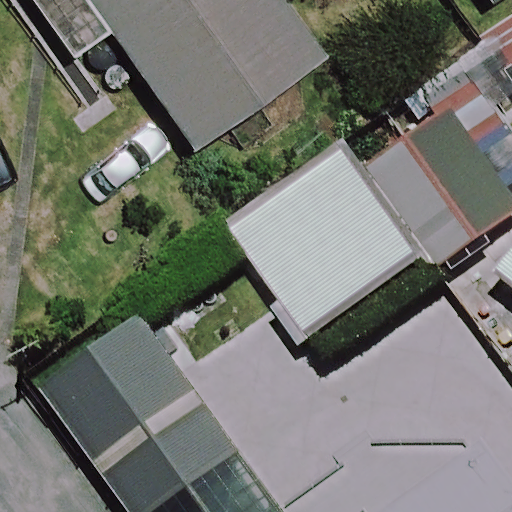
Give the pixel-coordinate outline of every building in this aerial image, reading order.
[(268,0),(6,0),(59,74),(112,37),(190,147),(312,61),(268,0)] [(466,0),(474,10),(488,0),(466,0)] [(511,219),(511,211),(439,105),(366,156),(443,267),(511,219)] [(415,267),(342,158),(225,237),(299,346),(415,267)] [(273,511),(354,454),(259,324),(173,386),(130,326),(35,396),(119,511),(273,511)] [(347,511),(504,511),(469,463),(424,494),(407,470),(347,511)]
